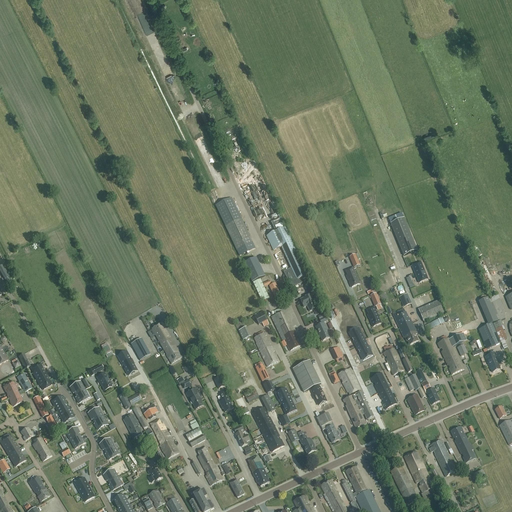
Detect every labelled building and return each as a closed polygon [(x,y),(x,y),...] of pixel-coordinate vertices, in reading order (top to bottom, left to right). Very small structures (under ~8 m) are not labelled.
[(255,249),(231,198),(216,206),(240,256),(255,249)] [(276,226),(274,227),(274,229),(275,229),(277,231),(277,232),(286,228),(281,219),(274,222),(275,225),(276,226)] [(391,224),(404,256),(417,251),(404,219),(391,224)] [(308,275),(286,228),(277,232),(267,236),(273,251),(281,247),(292,269),(285,272),(292,287),(303,282),(301,278),(308,275)] [(350,257),(354,268),(360,266),(355,255),(350,257)] [(481,268),(485,265),(480,256),(476,258),(481,268)] [(421,262),(412,266),(419,283),(428,280),(421,262)] [(3,265),(0,266),(0,270),(5,279),(9,277),(3,265)] [(360,284),(353,268),(346,271),(348,275),(346,276),(348,280),(349,280),(350,282),(350,283),(352,288),(360,284)] [(262,302),(269,298),(260,280),(253,283),(262,302)] [(309,294),(315,291),(310,282),(305,284),(309,294)] [(275,298),(281,295),(275,283),(269,286),(275,298)] [(381,305),(376,294),(370,296),(375,307),(381,305)] [(407,294),(400,298),(404,307),(411,304),(407,294)] [(313,299),(311,295),(304,298),(301,300),(304,307),(307,306),(310,311),(317,308),(315,302),(314,298),(313,299)] [(504,350),(508,348),(504,341),(507,339),(503,331),(505,330),(501,321),(505,319),(506,318),(504,313),(505,313),(504,310),(498,295),(489,299),(498,322),(493,324),(504,350)] [(488,298),(481,301),(491,324),(498,321),(488,298)] [(439,301),(418,310),(424,322),(444,313),(439,301)] [(129,319),(135,333),(144,329),(139,317),(143,315),(143,317),(161,309),(159,306),(129,319)] [(381,324),(374,307),(367,310),(369,315),(368,315),(370,320),(370,319),(371,322),(373,327),(381,324)] [(275,315),(271,317),(283,342),(285,341),(290,351),(301,346),(298,340),(297,340),(296,337),(286,315),(284,315),(281,308),(273,312),(275,315)] [(397,317),(394,318),(399,329),(412,323),(410,319),(409,320),(405,310),(403,310),(395,313),(397,317)] [(269,324),(263,312),(255,316),(259,326),(263,324),(264,327),(269,324)] [(428,331),(444,322),(442,318),(435,321),(433,322),(425,326),(428,331)] [(412,323),(399,329),(403,338),(405,337),(407,342),(408,341),(410,346),(418,342),(416,336),(417,335),(415,332),(416,332),(412,323)] [(171,339),(162,324),(152,329),(161,344),(160,345),(172,364),(182,357),(178,349),(176,349),(175,346),(176,346),(172,339),(171,339)] [(330,338),(328,334),(329,334),(324,324),(316,327),(320,336),(320,335),(323,341),(330,338)] [(487,349),(500,344),(492,325),(479,330),(487,349)] [(356,347),(365,342),(358,329),(350,334),(356,347)] [(256,344),(259,352),(272,347),(268,339),(266,339),(265,337),(266,336),(265,333),(264,334),(262,331),(255,334),(256,337),(255,338),(257,343),(256,344)] [(465,338),(463,334),(460,335),(450,340),(449,339),(448,339),(447,336),(438,340),(440,343),(438,344),(440,349),(442,349),(443,352),(441,353),(445,363),(446,363),(448,366),(449,366),(450,368),(449,369),(452,375),(463,370),(453,347),(463,342),(466,341),(465,338)] [(146,351),(149,356),(151,355),(142,338),(131,344),(137,355),(146,351)] [(356,347),(363,360),(372,356),(365,342),(356,347)] [(0,365),(8,361),(0,345),(0,365)] [(461,356),(464,355),(468,353),(464,345),(457,348),(461,356)] [(273,349),(272,347),(259,352),(262,358),(263,357),(268,367),(279,362),(276,355),(275,355),(273,353),(274,352),(273,349)] [(336,360),(343,357),(339,348),(332,351),(336,360)] [(397,354),(394,349),(384,354),(385,357),(386,356),(387,359),(386,360),(393,376),(404,371),(401,363),(397,354)] [(407,359),(403,350),(398,352),(408,373),(413,371),(407,359)] [(146,351),(137,355),(140,361),(149,356),(146,351)] [(129,377),(138,372),(127,353),(127,352),(118,357),(129,377)] [(494,354),(485,357),(490,369),(491,369),(493,373),(500,370),(499,365),(498,363),(497,358),(495,359),(494,354)] [(30,366),(26,358),(24,355),(19,357),(21,361),(25,369),(30,366)] [(20,367),(15,356),(8,359),(13,370),(20,367)] [(298,367),(293,369),(304,392),(321,384),(310,361),(298,367)] [(33,374),(36,380),(46,375),(40,364),(31,369),(34,373),(33,374)] [(262,365),(256,368),(263,382),(269,379),(262,365)] [(102,370),(100,366),(89,372),(91,377),(102,370)] [(352,375),(349,370),(338,375),(341,380),(342,379),(344,382),(343,383),(348,394),(349,394),(351,396),(359,392),(361,391),(353,375),(352,375)] [(334,372),(329,374),(329,375),(334,384),(339,382),(335,372),(334,372)] [(378,393),(389,388),(381,373),(370,379),(373,384),(374,383),(376,386),(375,386),(378,393)] [(99,377),(97,378),(100,383),(105,391),(112,387),(111,386),(113,385),(111,382),(109,383),(104,374),(99,377)] [(52,385),(46,375),(36,380),(40,386),(41,386),(43,390),(52,385)] [(426,397),(418,380),(415,375),(405,380),(410,392),(415,389),(415,391),(418,390),(422,399),(426,397)] [(26,378),(19,381),(25,392),(32,389),(26,378)] [(219,389),(224,387),(220,378),(215,380),(219,389)] [(190,380),(185,383),(182,384),(185,389),(192,385),(190,380)] [(426,393),(432,405),(440,402),(438,398),(437,397),(436,395),(437,395),(435,391),(434,389),(431,390),(427,381),(421,384),(426,393)] [(74,393),(76,395),(85,390),(80,382),(70,388),(73,394),(74,393)] [(271,382),(263,385),(267,393),(275,390),(271,382)] [(9,399),(19,395),(13,383),(3,387),(6,392),(7,392),(8,395),(7,396),(9,399)] [(312,390),(319,405),(327,401),(325,396),(326,396),(324,393),(321,386),(312,390)] [(253,387),(243,392),(249,404),(259,399),(253,387)] [(386,410),(397,404),(389,388),(378,393),(382,400),(383,400),(384,402),(382,403),(386,410)] [(201,399),(195,389),(186,394),(189,399),(190,398),(192,401),(191,401),(191,402),(192,404),(193,404),(196,410),(203,406),(200,399),(201,399)] [(283,389),(275,393),(279,402),(280,402),(280,403),(290,398),(286,389),(283,390),(283,389)] [(76,398),(79,404),(89,399),(85,390),(76,395),(77,397),(76,398)] [(374,417),(363,391),(352,396),(343,400),(344,403),(345,403),(347,406),(346,406),(356,429),(366,424),(360,410),(362,409),(367,420),(374,417)] [(233,409),(230,403),(226,393),(220,396),(223,401),(220,403),(223,409),(225,413),(233,409)] [(124,394),(120,397),(121,400),(125,407),(127,410),(131,407),(124,394)] [(138,394),(128,400),(131,405),(141,400),(138,394)] [(19,395),(9,399),(10,402),(12,408),(23,402),(21,397),(20,397),(19,395)] [(415,416),(425,411),(417,395),(407,400),(415,416)] [(271,412),(275,410),(268,396),(264,398),(271,412)] [(33,399),(33,400),(41,416),(42,418),(48,415),(39,397),(35,398),(33,399)] [(53,402),(56,407),(65,402),(62,397),(53,402)] [(290,398),(280,403),(287,415),(296,410),(294,406),(292,404),(293,403),(290,398)] [(56,407),(58,413),(68,407),(65,402),(56,407)] [(147,420),(159,413),(154,404),(142,411),(147,420)] [(172,404),(167,406),(175,423),(180,420),(172,404)] [(68,407),(58,413),(61,418),(71,412),(68,407)] [(500,419),(506,416),(502,407),(495,410),(500,419)] [(143,428),(147,426),(137,408),(133,410),(143,428)] [(270,417),(268,418),(267,415),(268,414),(265,408),(253,414),(263,435),(275,429),(270,417)] [(93,420),(94,422),(103,417),(99,409),(89,414),(92,420),(93,420)] [(61,418),(64,423),(74,417),(71,412),(61,418)] [(332,422),(328,414),(317,419),(323,431),(325,430),(329,437),(332,443),(333,443),(333,444),(336,443),(336,442),(340,440),(338,437),(339,436),(339,434),(338,432),(337,432),(336,432),(333,426),(328,428),(326,425),(332,422)] [(51,429),(56,426),(51,415),(45,418),(51,429)] [(142,434),(138,427),(139,427),(133,416),(124,421),(130,433),(131,432),(134,439),(142,434)] [(280,420),(283,427),(290,424),(287,416),(280,420)] [(95,425),(98,431),(108,425),(103,417),(94,422),(96,424),(95,425)] [(192,417),(187,421),(190,426),(195,422),(192,417)] [(509,446),(511,444),(511,419),(510,420),(510,421),(499,426),(509,446)] [(162,425),(159,420),(150,424),(156,436),(161,446),(160,446),(163,453),(164,454),(168,460),(179,453),(163,425),(162,425)] [(244,437),(241,431),(243,430),(241,427),(234,430),(236,434),(236,435),(242,448),(247,445),(246,442),(250,441),(247,435),(244,437)] [(469,444),(461,427),(451,432),(453,437),(454,437),(455,440),(454,440),(466,463),(476,459),(472,451),(474,450),(471,444),(469,444)] [(33,437),(30,432),(28,428),(21,432),(22,435),(23,435),(24,437),(23,438),(25,441),(33,437)] [(192,448),(205,441),(203,435),(198,428),(196,429),(193,431),(185,435),(189,442),(192,448)] [(67,434),(72,443),(81,438),(79,435),(80,435),(77,429),(67,434)] [(156,440),(149,429),(145,432),(151,442),(156,440)] [(280,437),(275,429),(263,435),(272,452),(284,446),(281,440),(280,440),(278,438),(280,437)] [(292,444),(299,441),(294,430),(287,434),(292,444)] [(1,443),(9,456),(19,450),(15,444),(14,444),(12,442),(13,441),(11,437),(10,438),(8,435),(4,437),(6,440),(1,443)] [(308,441),(306,436),(299,440),(302,445),(302,444),(307,455),(316,451),(313,445),(314,445),(311,440),(308,441)] [(41,440),(40,437),(33,441),(34,444),(32,445),(35,450),(36,450),(39,454),(41,457),(40,457),(43,462),(52,457),(42,440),(41,440)] [(82,440),(81,438),(72,443),(76,451),(86,445),(83,439),(82,440)] [(110,439),(100,444),(103,450),(104,450),(106,452),(115,447),(110,439)] [(293,453),(295,451),(290,440),(287,441),(293,453)] [(446,450),(441,441),(430,446),(431,448),(429,449),(431,453),(433,452),(441,468),(442,467),(443,470),(442,471),(446,478),(457,472),(447,452),(448,452),(446,449),(446,450)] [(454,454),(451,449),(448,443),(445,444),(448,450),(451,455),(454,454)] [(115,447),(106,452),(107,454),(106,455),(109,461),(119,455),(115,447)] [(216,468),(205,447),(197,450),(200,456),(198,457),(204,470),(205,470),(208,475),(206,476),(211,486),(223,480),(220,473),(217,467),(216,468)] [(250,449),(249,447),(244,449),(245,452),(244,453),(246,456),(252,453),(251,451),(253,450),(251,448),(250,449)] [(64,457),(70,454),(68,448),(61,452),(64,457)] [(155,450),(157,454),(162,463),(165,461),(161,452),(159,453),(157,448),(155,450)] [(19,450),(9,456),(16,467),(26,461),(23,456),(21,456),(20,454),(21,453),(19,450)] [(421,463),(417,452),(404,457),(416,484),(419,483),(420,486),(419,487),(422,494),(421,494),(424,500),(433,496),(433,495),(435,494),(433,489),(429,479),(430,479),(422,462),(421,463)] [(250,466),(249,466),(255,478),(256,478),(257,480),(256,481),(258,484),(259,484),(261,488),(270,483),(268,479),(264,469),(257,456),(248,461),(250,466)] [(2,466),(0,462),(0,469),(3,473),(8,470),(5,464),(2,466)] [(197,475),(201,473),(195,463),(192,464),(197,475)] [(358,496),(367,492),(365,488),(358,473),(359,472),(356,467),(346,472),(358,496)] [(407,506),(417,502),(411,491),(413,490),(401,467),(391,472),(407,506)] [(155,471),(153,469),(148,472),(150,475),(151,474),(156,482),(162,478),(157,470),(155,471)] [(114,470),(104,475),(107,481),(108,481),(109,483),(118,478),(114,470)] [(476,481),(485,476),(483,471),(473,475),(476,481)] [(42,484),(38,477),(29,483),(35,493),(36,493),(38,497),(41,502),(50,497),(47,492),(45,490),(46,489),(44,487),(43,487),(42,485),(42,484)] [(118,478),(109,483),(111,485),(110,486),(113,492),(123,486),(118,478)] [(95,497),(85,479),(75,484),(85,502),(95,497)] [(237,499),(238,498),(245,495),(236,480),(230,484),(229,484),(237,499)] [(332,480),(321,486),(325,495),(323,495),(332,511),(360,511),(355,501),(356,501),(345,480),(342,481),(344,484),(342,485),(351,504),(353,508),(349,510),(349,511),(347,511),(338,492),(336,493),(335,490),(336,489),(332,480)] [(165,504),(161,496),(158,490),(149,495),(153,501),(154,501),(155,504),(154,504),(155,505),(154,506),(156,509),(165,504)] [(207,497),(204,490),(201,492),(194,495),(196,499),(190,503),(194,511),(210,511),(211,511),(214,510),(211,503),(209,502),(207,504),(204,499),(207,497)] [(0,491),(0,509),(9,506),(5,498),(4,499),(2,496),(3,495),(1,491),(0,491)] [(379,511),(369,491),(367,492),(358,496),(356,497),(362,511),(379,511)] [(117,506),(126,501),(123,496),(114,501),(117,506)] [(309,506),(307,504),(309,502),(306,496),(294,502),(298,510),(293,511),(314,511),(311,505),(309,506)] [(167,504),(171,511),(183,511),(182,511),(181,510),(182,509),(179,504),(178,504),(177,502),(178,501),(177,498),(175,499),(167,503),(167,504)] [(143,503),(145,505),(146,508),(152,505),(150,503),(149,500),(143,503)] [(119,511),(129,506),(126,501),(117,506),(119,511)]
